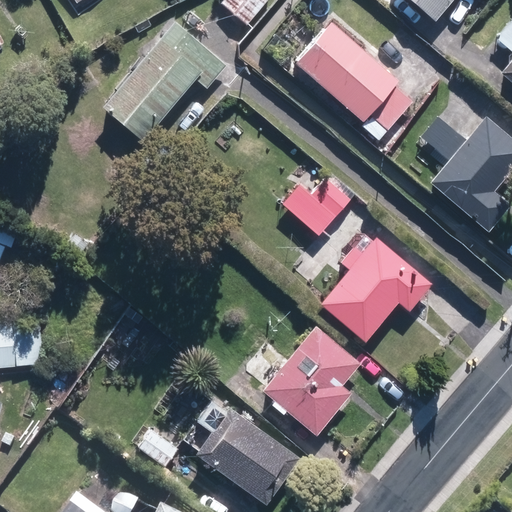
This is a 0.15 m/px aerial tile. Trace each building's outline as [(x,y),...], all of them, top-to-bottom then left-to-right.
[(222,0),(220,3),(246,24),(266,0),(222,0)] [(412,0),(435,19),(450,0),(412,0)] [(172,16),(102,99),(144,134),(193,76),(205,86),(209,83),(226,62),(172,16)] [(360,123),(378,139),(412,101),(394,85),(399,79),(331,20),(295,62),(362,120),(360,123)] [(98,66),(114,72),(120,57),(105,51),(98,66)] [(511,60),(503,71),(511,79),(511,60)] [(431,180),(489,230),(511,203),(494,189),(511,168),(511,136),(487,115),(465,139),(437,115),(420,135),(449,159),(431,180)] [(264,148),(256,158),(268,169),(277,159),(264,148)] [(326,175),(311,191),(298,180),(281,199),(318,232),(350,196),(326,175)] [(0,219),(0,240),(10,244),(17,227),(0,219)] [(354,241),(340,257),(349,264),(320,298),(365,337),(399,298),(408,306),(431,279),(376,232),(374,235),(363,247),(354,241)] [(36,258),(42,248),(35,243),(29,253),(36,258)] [(46,263),(55,269),(60,261),(51,256),(46,263)] [(263,383),(260,386),(273,397),(270,400),(282,411),(286,407),(315,432),(351,390),(341,381),(359,359),(315,321),(286,356),(262,337),(239,364),(263,383)] [(0,324),(0,368),(16,367),(15,364),(43,362),(40,322),(0,324)] [(195,448),(265,499),(299,453),(229,402),(226,406),(210,394),(195,415),(210,427),(195,448)] [(136,445),(164,465),(178,446),(149,426),(136,445)] [(200,471),(181,458),(169,474),(188,488),(200,471)] [(113,511),(128,511),(137,497),(128,493),(124,492),(121,492),(117,495),(114,497),(112,500),(112,504),(111,509),(113,511)] [(59,511),(82,511),(68,501),(59,511)] [(153,511),(179,511),(159,502),(153,511)]
